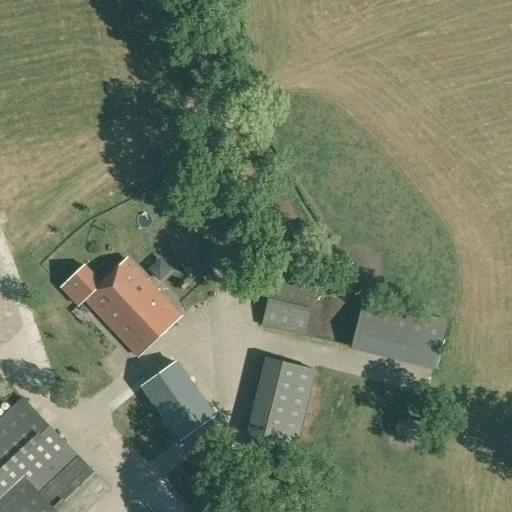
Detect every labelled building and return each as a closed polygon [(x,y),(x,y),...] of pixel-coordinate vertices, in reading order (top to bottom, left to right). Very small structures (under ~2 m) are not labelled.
[(84,266),(62,287),(80,306),(86,300),(91,305),(140,357),(181,316),(126,259),(100,284),(84,266)] [(316,286),(275,276),(263,324),(304,335),(316,286)] [(447,320),(364,300),(352,347),(435,367),(447,320)] [(295,447),(315,370),(268,358),(249,436),(295,447)] [(188,379),(176,363),(143,387),(155,403),(180,439),(214,415),(188,379)] [(0,511),(84,511),(109,488),(76,454),(23,398),(0,419),(0,511)] [(405,423),(401,437),(427,446),(431,432),(405,423)]
